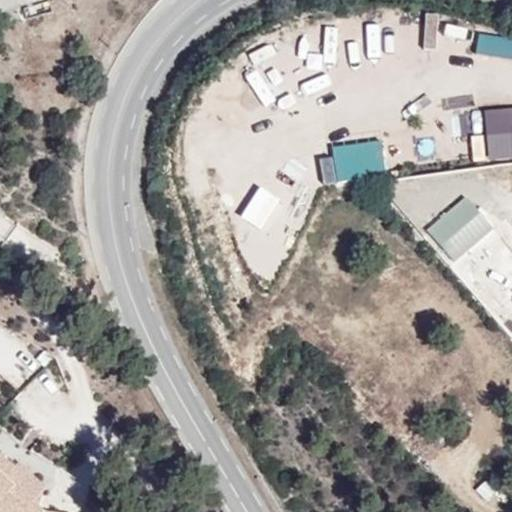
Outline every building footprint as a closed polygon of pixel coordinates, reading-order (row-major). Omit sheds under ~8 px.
[(511,124),(500,124),(500,148),(511,147),(511,124)] [(505,207),(511,201),(511,186),(502,174),(487,186),(505,207)] [(465,196),(424,231),(452,263),(492,228),(465,196)] [(471,275),(494,303),(511,288),(488,261),(471,275)] [(2,449),(0,450),(0,496),(11,511),(41,511),(53,498),(2,449)]
